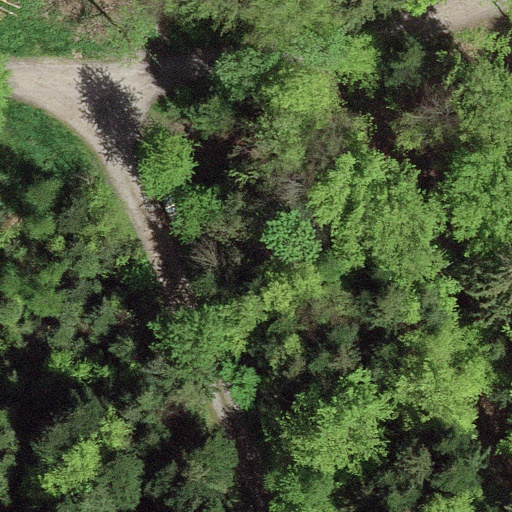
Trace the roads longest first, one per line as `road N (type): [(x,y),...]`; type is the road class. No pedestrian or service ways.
road 1 (track): [(0,118),(101,119),(307,88),(511,12)]
road 2 (track): [(511,474),(142,236)]
road 3 (track): [(101,119),(214,446),(255,511)]
